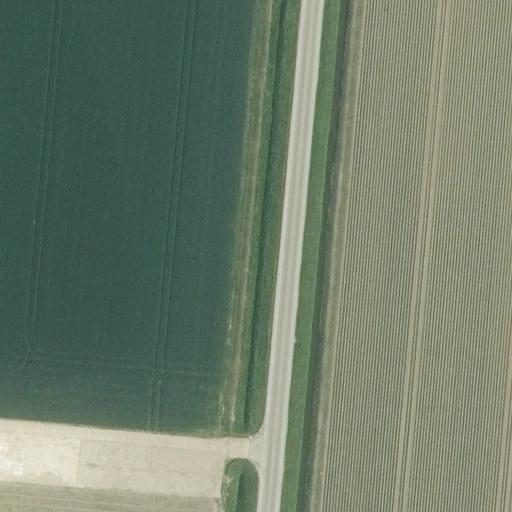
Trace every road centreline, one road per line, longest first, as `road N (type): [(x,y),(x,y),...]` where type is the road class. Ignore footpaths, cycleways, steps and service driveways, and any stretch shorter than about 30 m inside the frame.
road 1 (unclassified): [(267,511),(313,0)]
road 2 (track): [(272,450),(0,426)]
